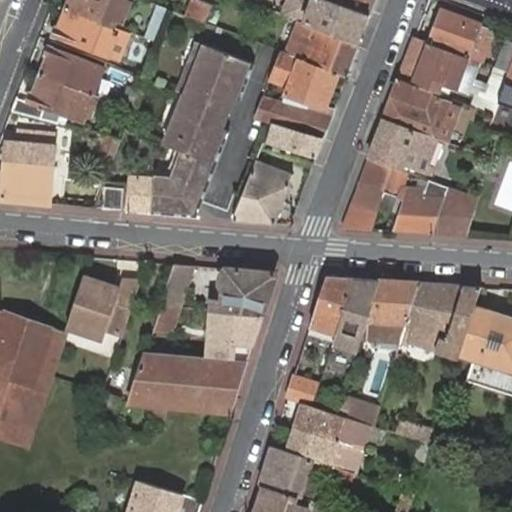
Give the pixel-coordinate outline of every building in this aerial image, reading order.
[(69,0),(67,8),(114,26),(116,21),(122,23),(128,7),(130,1),(128,0),(69,0)] [(202,0),(193,0),(188,16),(206,22),(213,4),(202,0)] [(334,0),(332,0),(322,29),(359,44),(371,13),(334,0)] [(334,0),(371,13),(375,0),(334,0)] [(159,6),(153,22),(163,26),(169,10),(159,6)] [(114,26),(67,8),(59,28),(57,27),(54,35),(109,56),(118,34),(111,31),(114,26)] [(442,9),(429,42),(480,61),(483,62),(492,37),(485,34),(487,26),(442,9)] [(322,29),(300,21),(288,53),(300,57),(339,72),(347,75),(359,44),(322,29)] [(153,23),(147,38),(157,42),(163,28),(163,26),(153,22),(153,23)] [(442,84),(463,91),(465,86),(470,88),(480,61),(429,42),(415,36),(399,79),(432,91),(438,93),(442,84)] [(139,54),(151,58),(157,42),(147,38),(145,37),(139,54)] [(511,42),(505,40),(496,66),(509,71),(511,63),(511,42)] [(195,64),(203,42),(199,41),(191,63),(195,64)] [(191,63),(181,91),(187,94),(229,110),(234,97),(237,89),(244,91),(254,63),(203,42),(195,64),(191,63)] [(49,55),(42,74),(94,94),(104,66),(50,46),(47,54),(49,55)] [(288,53),(281,50),(270,78),(290,84),(300,57),(288,53)] [(331,119),(335,108),(326,105),(339,72),(300,57),(290,84),(286,93),(309,101),(306,111),(331,119)] [(511,63),(509,71),(498,103),(511,108),(511,63)] [(479,91),(473,105),(494,113),(498,103),(509,71),(496,66),(486,94),(479,91)] [(17,97),(12,110),(59,122),(61,114),(83,122),(85,116),(89,118),(98,96),(94,94),(42,74),(34,94),(32,93),(28,101),(17,97)] [(399,124),(445,139),(446,134),(440,132),(441,127),(450,130),(457,112),(455,111),(457,105),(442,99),(444,94),(438,93),(432,91),(399,79),(393,94),(384,118),(399,124)] [(130,86),(123,105),(132,108),(133,105),(139,89),(130,86)] [(240,100),(241,98),(244,91),(237,89),(234,97),(240,100)] [(286,93),(282,103),(306,111),(309,101),(286,93)] [(187,94),(168,144),(182,149),(217,163),(226,138),(219,135),(222,128),(228,111),(229,110),(187,94)] [(281,103),(263,97),(260,106),(256,115),(256,116),(260,118),(274,122),(323,137),(331,119),(306,111),(282,103),(281,103)] [(123,105),(116,122),(126,125),(129,117),(132,108),(123,105)] [(499,133),(511,137),(511,125),(492,118),(489,129),(499,133)] [(116,122),(111,135),(121,139),(125,128),(126,125),(116,122)] [(316,157),(323,137),(274,122),(267,142),(274,145),(316,157)] [(369,158),(392,166),(403,170),(405,164),(409,165),(432,173),(434,167),(437,168),(443,151),(434,147),(436,143),(443,144),(445,139),(399,124),(389,147),(375,141),(369,158)] [(219,135),(226,138),(229,130),(222,128),(219,135)] [(0,198),(2,199),(50,203),(55,146),(56,135),(20,131),(19,142),(8,141),(5,172),(0,171),(0,198)] [(106,135),(99,153),(113,158),(121,139),(111,135),(106,135)] [(165,214),(196,216),(205,193),(214,170),(217,163),(182,149),(168,174),(155,172),(154,180),(129,177),(125,210),(165,214)] [(258,159),(267,163),(270,154),(261,151),(258,159)] [(360,181),(385,190),(392,166),(369,158),(360,181)] [(258,159),(257,160),(234,220),(275,224),(281,208),(284,201),(290,185),(289,184),(293,174),(267,163),(258,159)] [(511,209),(511,162),(509,161),(495,204),(511,209)] [(403,206),(395,231),(432,234),(448,187),(430,181),(427,189),(404,187),(408,172),(403,170),(392,166),(385,190),(384,191),(387,192),(384,201),(403,206)] [(351,204),(378,211),(384,191),(385,190),(360,181),(351,204)] [(105,187),(103,208),(122,209),(124,188),(105,187)] [(432,234),(465,236),(478,198),(448,187),(432,234)] [(342,228),(372,230),(378,211),(351,204),(342,228)] [(194,266),(175,264),(162,306),(182,307),(194,266)] [(274,273),(227,269),(223,275),(222,285),(225,289),(225,301),(214,301),(213,310),(264,314),(276,276),(274,273)] [(120,287),(85,275),(68,326),(105,340),(109,329),(125,335),(142,281),(123,279),(120,287)] [(327,276),(311,325),(322,329),(328,330),(337,334),(338,331),(355,278),(327,276)] [(381,280),(355,278),(338,331),(345,333),(361,339),(362,339),(362,338),(364,335),(366,327),(369,319),(381,280)] [(419,282),(381,280),(369,319),(366,327),(364,335),(362,338),(402,341),(408,321),(419,282)] [(464,286),(419,282),(408,321),(402,341),(401,341),(411,344),(412,342),(437,349),(441,337),(447,339),(464,286)] [(475,305),(481,286),(464,286),(447,339),(441,337),(437,349),(459,356),(459,355),(475,305)] [(459,356),(454,372),(511,390),(511,316),(475,305),(459,355),(459,356)] [(182,307),(162,306),(155,330),(174,331),(182,307)] [(0,309),(0,435),(28,445),(52,375),(59,354),(66,332),(6,310),(5,311),(0,309)] [(212,310),(208,356),(234,358),(249,360),(253,345),(264,314),(213,310),(212,310)] [(345,333),(338,331),(337,334),(334,342),(358,351),(362,339),(361,339),(345,333)] [(130,403),(151,405),(155,406),(157,384),(163,385),(166,354),(147,353),(130,403)] [(155,406),(169,407),(232,412),(248,362),(166,354),(163,385),(157,384),(155,406)] [(321,384),(295,375),(287,399),(302,403),(313,407),(321,384)] [(121,398),(105,393),(96,419),(111,425),(121,398)] [(343,395),(337,414),(345,417),(355,420),(364,423),(369,425),(375,427),(378,415),(381,408),(343,395)] [(313,407),(302,403),(294,427),(362,448),(369,425),(364,423),(355,420),(345,417),(337,414),(313,407)] [(151,405),(150,416),(168,418),(169,407),(155,406),(151,405)] [(413,438),(418,424),(415,423),(402,419),(397,434),(413,438)] [(420,440),(430,444),(435,430),(418,424),(413,438),(420,440)] [(355,472),(363,448),(362,448),(294,427),(287,451),(321,461),(322,462),(327,463),(332,465),(353,472),(355,472)] [(415,458),(424,462),(430,444),(420,440),(415,458)] [(272,446),(260,484),(315,502),(317,494),(312,492),(322,462),(321,461),(287,451),(272,446)] [(312,492),(317,494),(327,463),(322,462),(312,492)] [(178,511),(184,495),(180,493),(141,481),(131,511),(178,511)] [(260,484),(251,511),(311,511),(315,502),(260,484)] [(400,511),(408,511),(415,491),(408,489),(400,511)]
